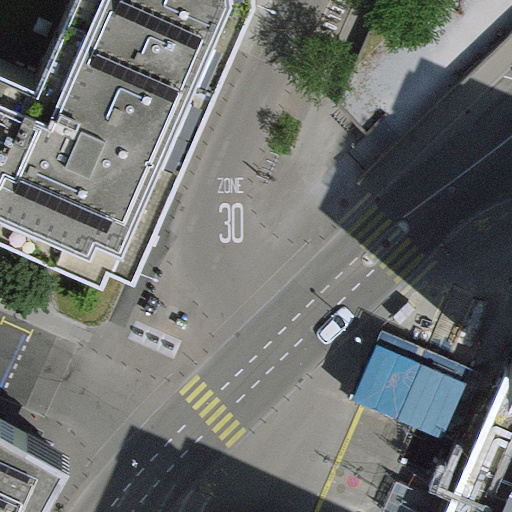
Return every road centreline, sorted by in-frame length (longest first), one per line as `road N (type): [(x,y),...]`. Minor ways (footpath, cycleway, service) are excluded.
road 1 (residential): [(308,0),(233,173),(221,224),(224,276),(277,351)]
road 2 (tertiary): [(511,138),(277,351)]
road 3 (residential): [(0,347),(131,404),(184,440)]
road 4 (tertiary): [(277,351),(184,440)]
